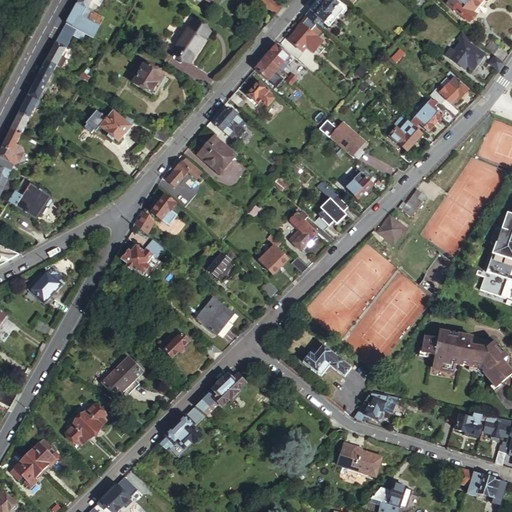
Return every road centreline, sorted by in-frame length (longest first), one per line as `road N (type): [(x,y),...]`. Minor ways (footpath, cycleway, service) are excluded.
road 1 (residential): [(485,101),(241,346)]
road 2 (residential): [(511,476),(345,425),(241,346)]
road 3 (residential): [(0,444),(129,206)]
road 4 (residential): [(129,206),(301,0)]
road 5 (residential): [(241,346),(74,511)]
road 6 (residential): [(0,278),(129,206)]
road 7 (tertiary): [(61,0),(0,117)]
